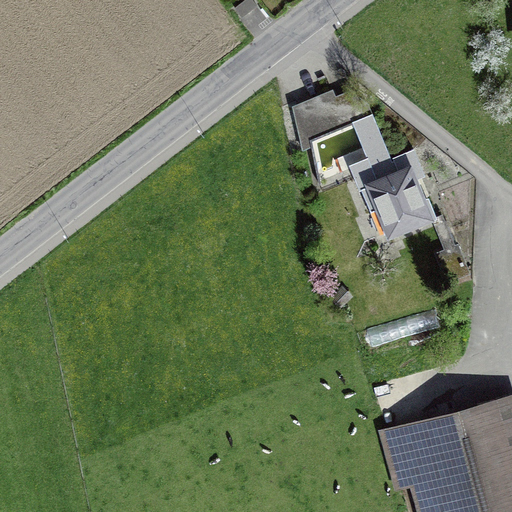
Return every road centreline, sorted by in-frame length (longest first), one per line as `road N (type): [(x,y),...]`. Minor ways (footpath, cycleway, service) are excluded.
road 1 (tertiary): [(300,29),(0,261)]
road 2 (residential): [(300,29),(471,161),(511,203)]
